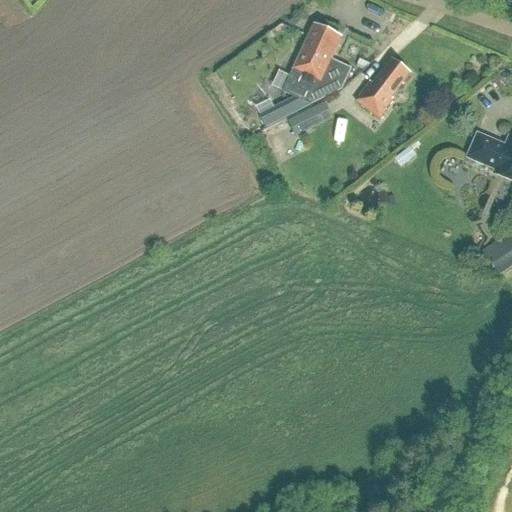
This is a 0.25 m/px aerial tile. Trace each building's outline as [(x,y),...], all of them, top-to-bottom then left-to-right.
[(331,61),(342,39),(315,26),(292,74),(308,81),(303,91),(310,105),(340,89),(350,69),(331,61)] [(393,102),(390,100),(409,75),(390,61),(372,86),(369,84),(355,103),(378,121),(393,102)] [(299,138),(325,124),(316,108),(291,122),(299,138)] [(278,137),(289,156),(299,150),(289,131),(278,137)] [(511,139),(508,137),(504,146),(476,135),(466,159),(495,171),(493,175),(511,182),(511,139)] [(511,237),(484,257),(498,277),(511,267),(511,237)]
